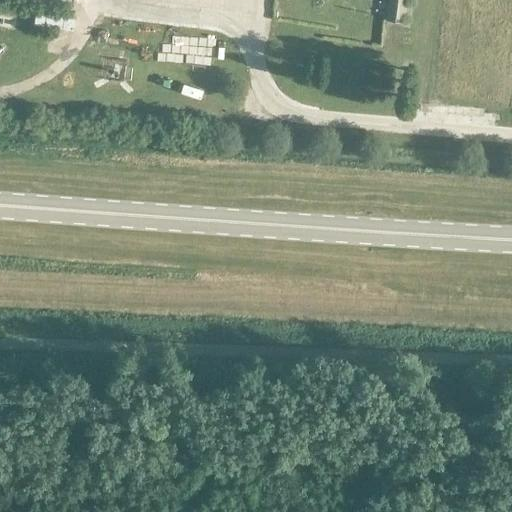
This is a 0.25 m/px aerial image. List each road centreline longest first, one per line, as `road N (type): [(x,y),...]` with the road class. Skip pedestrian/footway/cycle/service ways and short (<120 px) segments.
road 1 (secondary): [(511,241),(0,205)]
road 2 (unknown): [(511,135),(293,113),(272,103),(259,87),(257,66),(266,0)]
